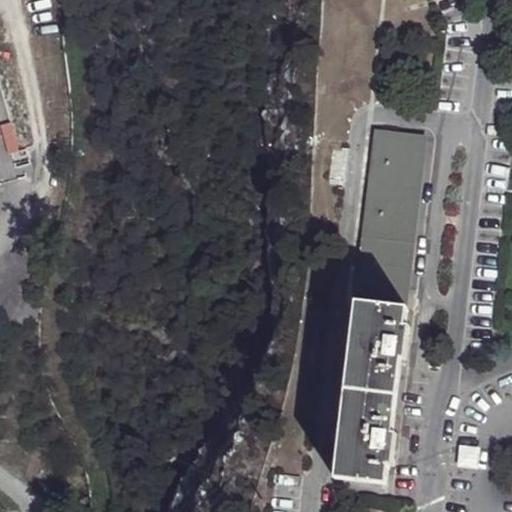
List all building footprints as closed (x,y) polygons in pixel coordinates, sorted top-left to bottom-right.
[(374,132),(354,298),(400,305),(419,137),(374,132)] [(439,134),(426,133),(425,135),(424,139),(427,142),(438,144),(439,134)] [(400,305),(354,298),(344,389),(396,396),(400,356),(404,357),(408,323),(404,323),(406,305),(400,305)] [(396,396),(344,389),(334,477),(386,482),(388,464),(392,465),(396,431),(392,431),(396,396)] [(478,446),(460,443),(458,462),(475,463),(478,446)]
